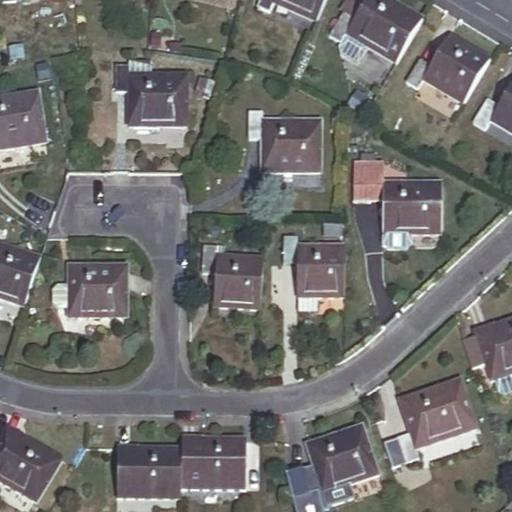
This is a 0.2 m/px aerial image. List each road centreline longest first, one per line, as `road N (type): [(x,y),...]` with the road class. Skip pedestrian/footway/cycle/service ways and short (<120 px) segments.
road 1 (residential): [(168,409),(298,406),(367,378),(511,235)]
road 2 (residential): [(168,409),(162,214),(96,215)]
road 3 (residential): [(0,394),(33,406),(168,409)]
